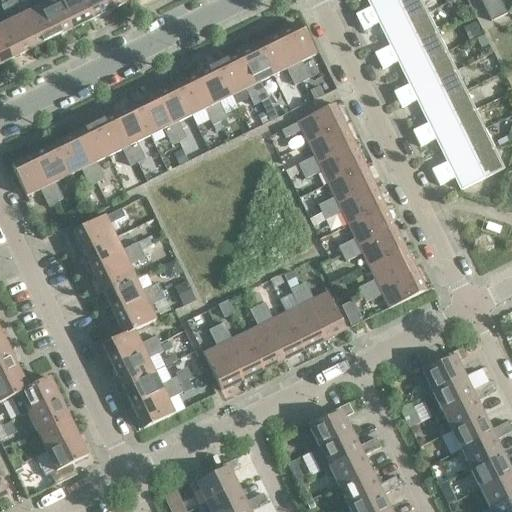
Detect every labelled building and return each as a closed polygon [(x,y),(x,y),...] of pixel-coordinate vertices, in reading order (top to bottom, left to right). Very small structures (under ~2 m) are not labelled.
[(15,0),(13,0),(7,3),(31,50),(51,40),(36,9),(23,16),(15,0)] [(72,30),(56,0),(36,0),(32,2),(36,9),(51,40),(72,30)] [(56,0),(72,30),(92,20),(82,0),(56,0)] [(113,10),(107,0),(82,0),(92,20),(113,10)] [(107,0),(113,10),(133,0),(107,0)] [(355,16),(359,23),(406,0),(367,0),(371,8),(355,16)] [(427,14),(420,0),(406,0),(359,23),(363,31),(379,23),(384,35),(427,14)] [(480,0),(491,22),(507,14),(499,0),(480,0)] [(31,50),(7,3),(0,7),(8,23),(0,26),(0,39),(10,60),(31,50)] [(437,33),(427,14),(384,35),(390,47),(374,54),(378,62),(437,33)] [(477,21),(464,27),(471,40),(483,34),(477,21)] [(315,56),(299,25),(278,36),(301,83),(309,79),(300,63),(315,56)] [(446,53),(437,33),(378,62),(382,70),(398,62),(403,74),(446,53)] [(484,35),(476,39),(481,49),(489,45),(484,35)] [(301,83),(278,36),(257,46),(273,77),(286,70),(294,87),(301,83)] [(0,65),(10,60),(0,39),(0,65)] [(273,77),(257,46),(237,56),(260,103),(268,99),(260,83),(273,77)] [(456,72),(446,53),(403,74),(409,85),(393,93),(397,101),(456,72)] [(260,103),(237,56),(217,66),(232,97),(245,90),(253,107),(260,103)] [(232,97),(217,66),(196,76),(219,123),(227,119),(219,103),(232,97)] [(465,92),(456,72),(397,101),(401,109),(417,101),(423,113),(465,92)] [(219,123),(196,76),(176,86),(191,117),(204,110),(212,127),(219,123)] [(191,117),(176,86),(155,96),(178,143),(186,140),(178,123),(191,117)] [(320,86),(310,91),(315,101),(325,96),(320,86)] [(475,111),(465,92),(423,113),(428,124),(412,132),(416,140),(475,111)] [(178,143),(155,96),(134,106),(150,137),(163,130),(171,147),(178,143)] [(345,126),(334,105),(297,123),(297,124),(281,132),(285,139),(301,131),(307,144),(345,126)] [(150,137),(134,106),(114,116),(137,163),(144,160),(136,144),(150,137)] [(271,106),(264,110),(270,122),(277,118),(271,106)] [(484,130),(475,111),(416,140),(420,148),(436,140),(441,151),(484,130)] [(137,163),(114,116),(93,126),(108,157),(122,151),(130,167),(137,163)] [(108,157),(93,126),(73,136),(96,184),(103,180),(95,164),(108,157)] [(355,147),(345,126),(307,144),(314,158),(298,166),(301,173),(355,147)] [(494,150),(484,130),(441,151),(447,163),(431,171),(435,179),(494,150)] [(96,184),(73,136),(52,146),(67,177),(81,171),(89,187),(96,184)] [(505,138),(496,143),(498,146),(507,142),(505,138)] [(67,177),(52,146),(32,156),(55,204),(62,200),(54,184),(67,177)] [(365,167),(355,147),(301,173),(305,180),(321,172),(327,185),(365,167)] [(504,170),(494,150),(435,179),(439,186),(455,178),(461,191),(504,170)] [(55,204),(32,156),(10,167),(26,198),(40,191),(48,207),(55,204)] [(375,188),(365,167),(327,185),(334,199),(318,207),(321,214),(375,188)] [(385,208),(375,188),(321,214),(325,221),(341,213),(348,227),(385,208)] [(395,229),(385,208),(348,227),(354,240),(338,248),(342,255),(395,229)] [(104,218),(104,217),(73,233),(83,254),(114,239),(108,226),(124,218),(120,210),(104,218)] [(405,249),(395,229),(342,255),(345,263),(361,255),(368,268),(405,249)] [(121,252),(114,239),(83,254),(93,275),(140,251),(137,244),(121,252)] [(415,270),(405,249),(368,268),(374,281),(358,289),(362,296),(415,270)] [(144,259),(140,251),(93,275),(103,295),(134,280),(128,267),(144,259)] [(175,261),(164,266),(168,275),(173,277),(181,273),(175,261)] [(426,291),(415,270),(362,296),(365,304),(381,296),(388,310),(426,291)] [(141,293),(134,280),(103,295),(113,316),(161,292),(157,285),(141,293)] [(185,281),(174,287),(183,307),(195,301),(185,281)] [(305,284),(297,288),(324,341),(345,331),(327,293),(313,300),(305,284)] [(324,341),(297,288),(290,291),(298,308),(285,314),(303,351),(324,341)] [(164,300),(161,292),(113,316),(123,336),(133,331),(133,332),(155,322),(148,308),(164,300)] [(258,294),(253,297),(258,307),(263,304),(258,294)] [(258,307),(256,308),(282,362),(303,351),(285,314),(272,321),(264,304),(263,304),(258,307)] [(354,305),(343,310),(351,328),(362,322),(354,305)] [(282,362),(256,308),(249,311),(257,328),(244,334),(263,371),(282,362)] [(223,324),(215,328),(242,382),(263,371),(244,334),(231,341),(223,324)] [(242,382),(215,328),(208,331),(216,348),(202,355),(221,392),(242,382)] [(133,331),(123,336),(102,346),(112,368),(160,345),(156,337),(140,345),(133,332),(133,331)] [(163,352),(160,345),(112,368),(122,388),(153,373),(147,360),(163,352)] [(422,373),(432,394),(464,378),(457,364),(466,359),(461,349),(452,354),(454,358),(422,373)] [(0,379),(18,370),(8,351),(0,354),(0,379)] [(27,389),(18,370),(0,379),(0,403),(17,395),(27,390),(27,389)] [(160,386),(153,373),(122,388),(132,409),(179,386),(176,378),(160,386)] [(471,393),(464,378),(432,394),(442,413),(473,397),(471,393)] [(48,379),(27,389),(27,390),(17,395),(27,414),(58,399),(48,379)] [(189,381),(179,386),(183,393),(184,395),(194,390),(189,381)] [(489,384),(480,388),(484,398),(494,394),(489,384)] [(183,393),(179,386),(132,409),(143,430),(174,415),(167,401),(183,393)] [(484,398),(480,388),(471,393),(473,397),(442,413),(451,432),(483,417),(476,402),(484,398)] [(68,418),(58,399),(27,414),(36,434),(68,418)] [(353,415),(348,405),(338,409),(340,414),(309,429),(319,449),(351,434),(344,419),(353,415)] [(411,405),(401,410),(409,428),(420,423),(411,405)] [(490,431),(483,417),(451,432),(461,452),(492,436),(490,431)] [(77,437),(68,418),(36,434),(46,453),(77,437)] [(511,431),(508,423),(499,427),(503,437),(511,432),(511,431)] [(503,437),(499,427),(490,431),(492,436),(461,452),(470,471),(502,456),(495,441),(503,437)] [(358,448),(351,434),(319,449),(310,453),(319,473),(328,468),(360,453),(358,448)] [(87,457),(77,437),(46,453),(55,473),(50,475),(55,486),(76,476),(71,465),(87,457)] [(376,439),(366,444),(371,454),(380,449),(376,439)] [(371,454),(366,444),(358,448),(360,453),(328,468),(338,488),(370,472),(363,458),(371,454)] [(15,454),(7,458),(13,469),(20,465),(15,454)] [(509,470),(502,456),(470,471),(480,491),(511,475),(509,470)] [(0,480),(9,476),(0,458),(0,499),(6,497),(0,484),(0,480)] [(239,470),(235,460),(225,465),(227,469),(196,484),(206,505),(238,489),(230,475),(239,470)] [(19,467),(13,470),(16,475),(22,472),(19,467)] [(511,468),(509,470),(511,475),(480,491),(489,510),(511,498),(511,468)] [(300,472),(293,476),(297,483),(304,479),(300,472)] [(377,487),(370,472),(338,488),(347,507),(379,492),(377,487)] [(395,478),(385,483),(390,492),(400,488),(395,478)] [(390,492),(385,483),(377,487),(379,492),(347,507),(349,511),(386,511),(389,511),(382,497),(390,492)] [(245,504),(238,489),(206,505),(209,511),(239,511),(247,508),(245,504)] [(453,492),(443,496),(447,505),(457,501),(453,492)] [(263,495),(253,499),(258,509),(267,505),(263,495)] [(511,511),(511,498),(489,510),(490,511),(511,511)] [(252,511),(258,509),(253,499),(245,504),(247,508),(239,511),(252,511)] [(311,502),(306,504),(309,511),(314,508),(311,502)]
